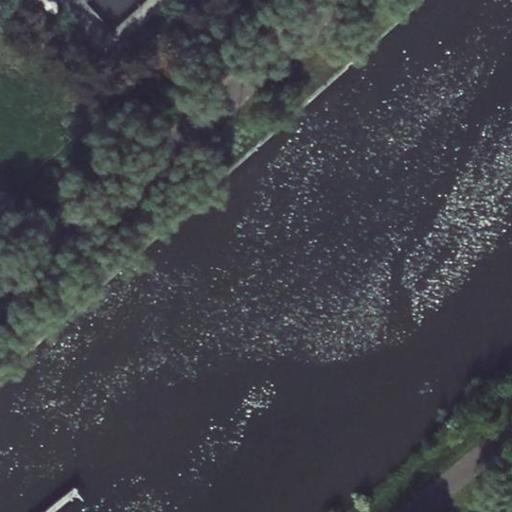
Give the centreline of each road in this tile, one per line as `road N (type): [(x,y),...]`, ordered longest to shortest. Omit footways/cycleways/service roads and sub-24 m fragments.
road 1 (unclassified): [(0,293),(101,216),(328,0)]
road 2 (unknown): [(415,511),(511,429)]
